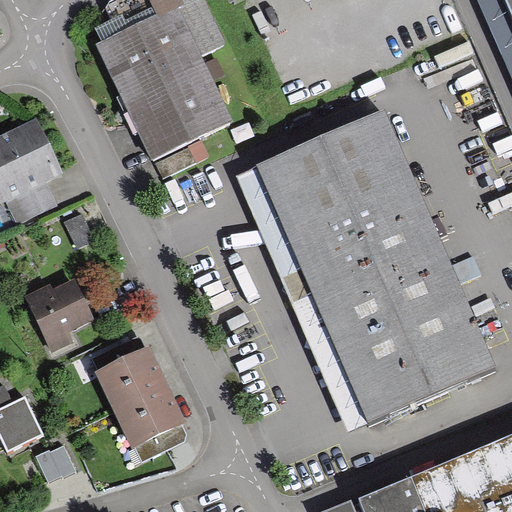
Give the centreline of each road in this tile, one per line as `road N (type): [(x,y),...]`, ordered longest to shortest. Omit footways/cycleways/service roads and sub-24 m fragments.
road 1 (residential): [(247,464),(34,35)]
road 2 (unknown): [(272,511),(511,411)]
road 3 (residential): [(91,511),(247,464)]
